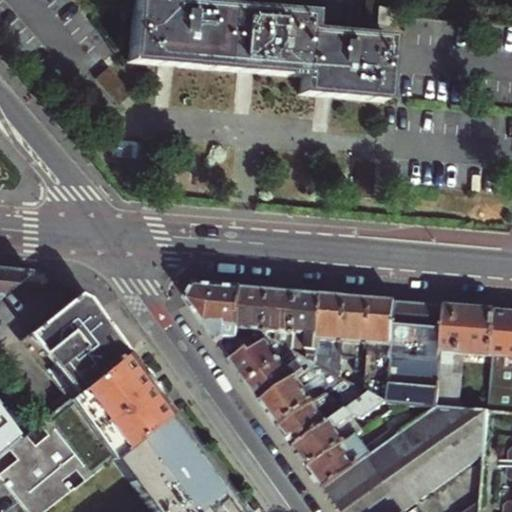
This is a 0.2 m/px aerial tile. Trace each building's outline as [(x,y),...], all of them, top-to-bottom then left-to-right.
[(387,40),(305,33),(306,15),(136,2),(131,66),(161,68),(260,77),(301,80),(299,96),(345,100),(381,103),(387,40)] [(386,6),(372,4),(371,24),(388,26),(390,6),(386,6)] [(111,69),(98,80),(121,108),(134,97),(111,69)] [(0,298),(21,282),(30,274),(11,272),(0,270),(0,298)] [(30,274),(21,282),(40,291),(54,281),(44,275),(30,274)] [(241,329),(244,292),(223,290),(198,288),(194,295),(189,303),(220,346),(227,340),(228,329),(241,329)] [(269,333),(272,294),(258,293),(244,292),(241,329),(240,341),(254,343),(256,345),(250,349),(249,352),(251,355),(268,344),(272,340),(268,339),(269,333)] [(288,296),(272,294),(269,333),(283,335),(282,346),(287,349),(294,353),(295,349),(299,297),(288,296)] [(88,300),(80,295),(28,335),(76,396),(127,353),(126,351),(126,352),(109,328),(88,300)] [(315,298),(299,297),(295,349),(308,350),(309,353),(309,356),(318,357),(323,299),(315,298)] [(342,373),(348,301),(336,300),(323,299),(318,357),(317,366),(341,378),(342,373)] [(348,301),(342,373),(367,377),(373,303),(363,302),(348,301)] [(373,303),(367,377),(366,391),(373,395),(388,404),(390,404),(398,305),(390,304),(373,303)] [(425,308),(398,305),(390,404),(389,404),(401,406),(438,409),(443,354),(447,309),(425,308)] [(447,309),(443,354),(438,409),(461,412),(467,356),(493,359),(497,314),(489,313),(462,311),(447,309)] [(511,315),(497,314),(493,359),(488,414),(489,414),(511,416),(511,315)] [(228,329),(227,340),(240,341),(241,329),(228,329)] [(243,377),(249,386),(281,363),(268,344),(251,355),(249,352),(244,356),(232,364),(243,377)] [(294,353),(287,349),(284,354),(290,357),(291,356),(295,353),(294,353)] [(24,457),(4,473),(34,511),(47,511),(108,465),(171,415),(154,390),(137,366),(127,353),(76,396),(14,445),(24,457)] [(281,363),(249,386),(255,394),(262,405),(317,365),(295,353),(291,356),(290,357),(281,363)] [(317,365),(262,405),(273,420),(280,430),(317,404),(348,382),(341,378),(317,366),(317,365)] [(302,461),(310,471),(359,436),(363,433),(354,419),(357,417),(358,419),(364,421),(388,404),(373,395),(332,424),(295,450),(302,461)] [(332,424),(317,404),(280,430),(288,441),(295,450),(332,424)] [(406,432),(324,491),(339,511),(412,511),(419,507),(484,461),(485,455),(489,414),(488,414),(461,412),(438,409),(406,432)] [(0,456),(21,439),(0,413),(0,456)] [(240,511),(222,486),(171,415),(108,465),(145,511),(240,511)] [(324,491),(406,432),(400,425),(367,447),(359,436),(310,471),(319,484),(324,491)] [(479,511),(481,500),(463,511),(479,511)]
